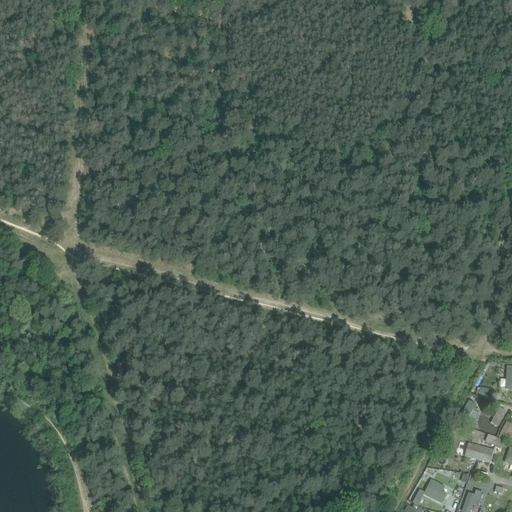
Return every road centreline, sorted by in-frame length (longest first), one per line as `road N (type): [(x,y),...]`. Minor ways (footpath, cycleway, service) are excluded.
road 1 (track): [(278,305),(292,302),(478,352),(511,201)]
road 2 (track): [(86,0),(69,260),(78,293)]
road 3 (track): [(0,230),(69,260),(157,272),(278,305)]
road 4 (track): [(91,511),(86,478),(58,427),(0,380)]
